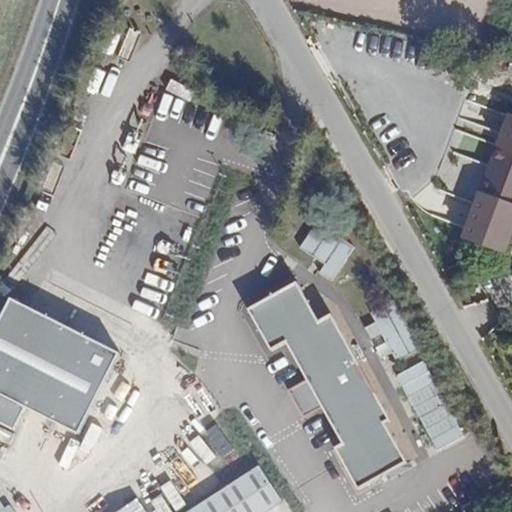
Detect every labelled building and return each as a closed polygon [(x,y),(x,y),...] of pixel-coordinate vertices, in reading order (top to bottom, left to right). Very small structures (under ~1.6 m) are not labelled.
[(511,145),(491,138),(474,189),(511,201),(511,145)] [(324,263),(318,274),(335,283),(354,247),(313,225),(300,250),(324,263)] [(271,349),(285,342),(346,446),(335,451),(358,489),(406,464),(381,424),(389,420),(331,312),(317,320),(295,282),(247,308),(271,349)] [(78,435),(118,355),(10,301),(0,321),(0,396),(24,408),(78,435)] [(367,322),(379,363),(416,352),(404,311),(367,322)] [(396,375),(435,453),(464,439),(425,361),(396,375)] [(196,381),(186,390),(206,412),(216,404),(196,381)] [(0,424),(13,431),(24,408),(0,396),(0,424)] [(227,437),(153,484),(167,505),(240,458),(227,437)] [(258,458),(172,511),(253,511),(281,494),(258,458)] [(474,500),(499,485),(494,477),(470,495),(474,500)] [(505,495),(499,485),(474,500),(480,510),(505,495)] [(0,511),(11,511),(0,496),(0,511)]
